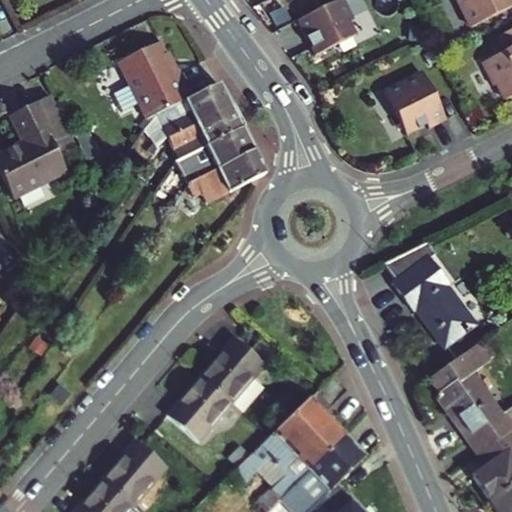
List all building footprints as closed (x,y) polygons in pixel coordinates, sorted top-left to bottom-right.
[(344,0),(337,0),(298,20),(316,55),(357,34),(351,21),(355,19),(344,0)] [(352,0),(358,15),(369,11),(365,0),(352,0)] [(511,0),(457,0),(470,25),(511,4),(511,0)] [(511,94),(511,27),(497,35),(504,50),(482,61),(494,84),(498,82),(506,97),(511,94)] [(156,115),(192,98),(179,70),(174,72),(161,43),(120,62),(147,119),(156,115)] [(429,129),(447,120),(423,73),(385,92),(406,135),(428,124),(429,129)] [(168,137),(230,107),(219,85),(192,98),(156,115),(146,127),(143,130),(156,153),(167,138),(168,137)] [(7,116),(21,142),(0,152),(0,175),(12,197),(64,170),(51,145),(44,131),(48,129),(34,102),(7,116)] [(201,139),(205,148),(242,130),(230,107),(168,137),(175,152),(201,139)] [(55,143),(48,129),(44,131),(51,145),(55,143)] [(188,187),(254,154),(242,130),(205,148),(175,163),(181,176),(188,187)] [(206,204),(265,176),(254,154),(188,187),(194,198),(201,194),(206,204)] [(427,242),(382,264),(395,281),(392,283),(414,313),(417,310),(444,347),(475,325),(448,287),(450,286),(430,258),(436,253),(427,242)] [(230,403),(243,413),(264,388),(252,378),(263,365),(233,339),(200,377),(230,403)] [(511,428),(511,406),(502,414),(471,372),(486,361),(475,344),(430,377),(441,392),(436,395),(447,410),(452,406),(456,412),(451,415),(469,440),(473,437),(482,450),(511,428)] [(230,403),(200,377),(168,415),(199,441),(230,403)] [(331,377),(322,385),(270,436),(259,446),(252,453),(230,474),(242,484),(257,501),(267,511),(270,509),(279,501),(346,435),(325,414),(346,392),(331,377)] [(452,406),(447,410),(451,415),(456,412),(452,406)] [(307,511),(336,485),(366,456),(346,435),(279,501),(286,508),(290,511),(307,511)] [(473,437),(469,440),(478,453),(482,450),(473,437)] [(136,441),(102,481),(132,507),(166,467),(136,441)] [(482,450),(478,453),(487,466),(492,462),(482,450)] [(127,511),(132,507),(102,481),(76,511),(127,511)] [(361,511),(336,485),(307,511),(361,511)] [(511,511),(511,485),(490,501),(498,511),(511,511)]
